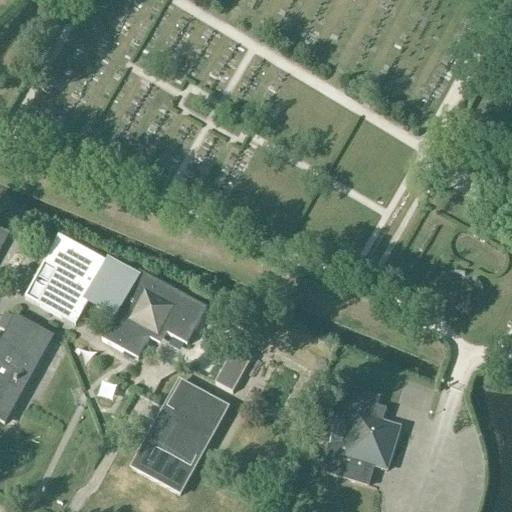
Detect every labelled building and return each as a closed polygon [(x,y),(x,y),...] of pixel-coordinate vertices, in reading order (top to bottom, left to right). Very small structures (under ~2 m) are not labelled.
[(498,0),(478,0),(493,9),(498,0)] [(0,251),(8,237),(0,232),(0,251)] [(206,312),(139,275),(137,278),(107,262),(105,265),(58,240),(25,301),(75,329),(86,310),(112,324),(102,343),(138,363),(149,342),(151,343),(164,339),(165,337),(186,348),(206,312)] [(0,424),(4,427),(52,341),(15,320),(14,321),(6,316),(5,316),(4,317),(2,321),(0,324),(0,331),(6,335),(0,346),(0,345),(0,424)] [(237,316),(231,326),(242,332),(247,322),(237,316)] [(251,325),(246,335),(256,340),(262,330),(251,325)] [(235,353),(215,386),(231,395),(251,362),(235,353)] [(227,412),(179,385),(131,472),(180,498),(227,412)] [(330,448),(322,475),(367,489),(373,470),(383,473),(383,472),(386,473),(388,468),(389,468),(398,437),(397,437),(399,432),(395,431),(396,430),(386,427),(386,428),(371,423),(378,402),(347,392),(338,422),(331,420),(331,419),(326,417),(317,445),(323,446),(330,448)]
